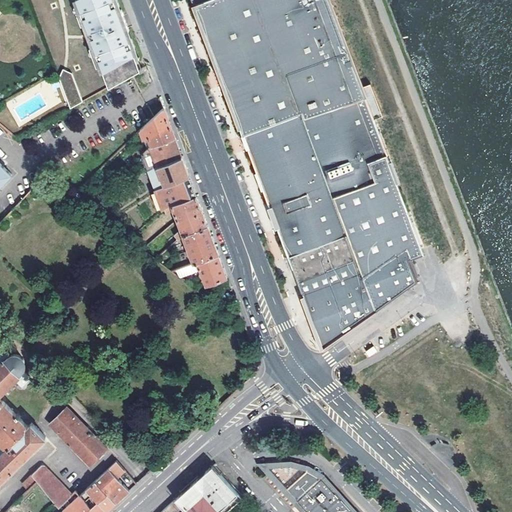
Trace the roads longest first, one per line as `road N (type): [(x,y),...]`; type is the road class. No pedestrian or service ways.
road 1 (secondary): [(257,288),(150,0)]
road 2 (secondary): [(459,511),(313,369)]
road 3 (tertiary): [(244,418),(135,511)]
road 4 (secondary): [(328,426),(424,511)]
